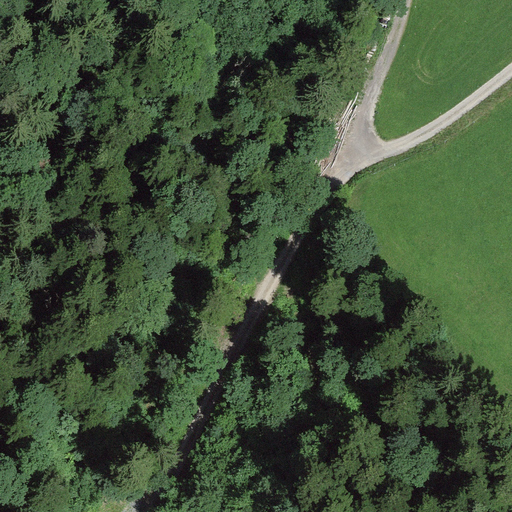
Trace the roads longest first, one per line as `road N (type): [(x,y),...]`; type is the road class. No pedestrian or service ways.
road 1 (track): [(352,158),(156,511)]
road 2 (track): [(511,76),(467,113),(395,152),(352,158)]
road 3 (track): [(352,158),(402,0)]
